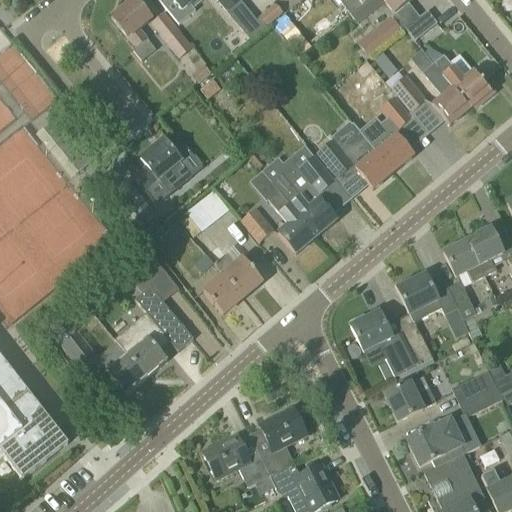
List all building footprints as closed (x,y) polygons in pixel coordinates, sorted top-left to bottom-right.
[(192,4),(188,0),(155,0),(178,27),(194,13),(189,7),(192,4)] [(215,0),(226,13),(239,2),(237,0),(215,0)] [(247,0),(259,14),(275,0),(247,0)] [(348,0),(340,6),(349,17),(352,15),(370,0),(348,0)] [(370,0),(352,15),(349,17),(357,27),(384,5),(393,17),(414,0),(370,0)] [(132,52),(141,64),(155,53),(146,42),(147,41),(140,32),(151,23),(134,1),(110,20),(135,50),(132,52)] [(257,20),(265,30),(282,16),(274,6),(257,20)] [(404,31),(414,44),(436,26),(426,14),(404,31)] [(150,26),(178,62),(192,51),(164,15),(150,26)] [(252,17),(238,28),(251,43),(264,32),(252,17)] [(356,46),(367,60),(400,33),(390,19),(356,46)] [(270,35),(240,59),(250,72),(268,58),(282,76),(294,66),(270,35)] [(441,60),(433,67),(452,91),(470,112),(479,104),(481,106),(494,95),(483,82),(481,84),(473,74),(460,84),(441,60)] [(452,91),(433,67),(421,76),(441,99),(431,108),(449,129),(470,112),(452,91)] [(191,77),(198,87),(210,77),(203,68),(191,77)] [(426,104),(405,78),(389,91),(410,117),(426,104)] [(198,93),(204,100),(217,89),(211,82),(198,93)] [(379,113),(396,135),(412,122),(394,100),(379,113)] [(43,131),(77,175),(96,159),(60,117),(43,131)] [(364,123),(355,130),(361,136),(393,176),(413,158),(395,137),(383,147),(364,123)] [(361,136),(339,154),(331,144),(315,157),(337,182),(352,169),(372,193),(393,176),(361,136)] [(180,165),(181,164),(163,142),(139,161),(157,183),(169,174),(178,186),(189,177),(180,165)] [(214,151),(217,169),(232,166),(229,149),(214,151)] [(297,171),(318,197),(334,184),(313,159),(297,171)] [(294,186),(290,189),(271,166),(263,173),(272,184),(271,185),(299,219),(316,239),(336,222),(318,201),(316,202),(310,195),(303,194),(301,195),(294,186)] [(156,218),(126,182),(111,195),(141,230),(156,218)] [(299,219),(271,185),(260,195),(287,227),(277,235),(282,242),(295,257),(316,239),(299,219)] [(179,219),(194,238),(228,212),(213,192),(179,219)] [(240,223),(258,245),(273,233),(255,211),(240,223)] [(161,235),(170,245),(181,236),(172,226),(161,235)] [(477,238),(465,244),(483,280),(496,274),(491,264),(503,258),(490,232),(489,232),(487,229),(475,235),(477,238)] [(483,280),(465,244),(442,255),(455,281),(467,276),(472,286),(483,280)] [(216,247),(204,257),(213,267),(225,257),(216,247)] [(129,261),(147,285),(162,273),(144,249),(129,261)] [(213,267),(204,257),(192,267),(201,277),(213,267)] [(213,267),(220,276),(242,301),(261,285),(240,260),(232,267),(225,257),(213,267)] [(242,301),(220,276),(202,292),(222,317),(242,301)] [(457,312),(447,292),(435,298),(425,278),(411,284),(409,280),(395,287),(397,291),(396,292),(412,325),(440,311),(444,318),(457,312)] [(457,312),(463,324),(474,318),(458,286),(446,291),(447,292),(457,312)] [(157,331),(126,357),(146,381),(166,364),(155,350),(166,341),(177,355),(193,342),(149,290),(134,302),(157,331)] [(483,304),(487,311),(496,307),(493,299),(483,304)] [(420,368),(407,343),(395,349),(378,315),(365,321),(363,317),(349,324),(351,328),(350,329),(362,355),(377,347),(394,380),(420,368)] [(53,325),(63,336),(69,331),(60,320),(53,325)] [(61,348),(83,376),(99,364),(77,336),(61,348)] [(419,337),(407,343),(420,368),(432,362),(419,337)] [(146,381),(126,357),(105,374),(125,398),(146,381)] [(28,395),(0,359),(0,446),(18,432),(4,414),(28,395)] [(450,392),(457,407),(495,388),(494,385),(488,374),(450,392)] [(511,376),(494,385),(495,388),(501,399),(511,393),(511,376)] [(384,398),(397,425),(423,412),(435,406),(422,380),(411,386),(410,385),(384,398)] [(495,388),(457,407),(464,421),(501,403),(502,403),(501,399),(495,388)] [(511,405),(511,393),(501,399),(502,403),(501,403),(504,410),(511,405)] [(68,446),(28,395),(4,414),(18,432),(0,446),(0,462),(4,459),(21,482),(68,446)] [(260,432),(249,438),(258,455),(270,478),(290,468),(292,471),(294,469),(284,449),(306,438),(293,411),(258,428),(260,432)] [(431,464),(434,471),(462,458),(464,457),(461,449),(462,448),(449,422),(431,431),(406,443),(419,470),(431,464)] [(511,433),(499,440),(511,465),(511,433)] [(247,491),(269,481),(270,480),(270,478),(258,455),(249,438),(238,443),(236,439),(235,440),(236,443),(218,451),(217,449),(202,456),(216,485),(239,474),(247,491)] [(462,458),(434,471),(423,477),(430,491),(446,483),(451,494),(436,502),(440,511),(488,511),(484,502),(462,458)] [(318,511),(337,503),(330,488),(327,489),(317,470),(297,480),(292,471),(290,468),(270,478),(270,480),(269,481),(274,492),(283,487),(288,498),(285,499),(291,511),(318,511)] [(486,493),(495,511),(510,511),(511,511),(511,480),(500,486),(494,473),(481,479),(488,492),(486,493)]
